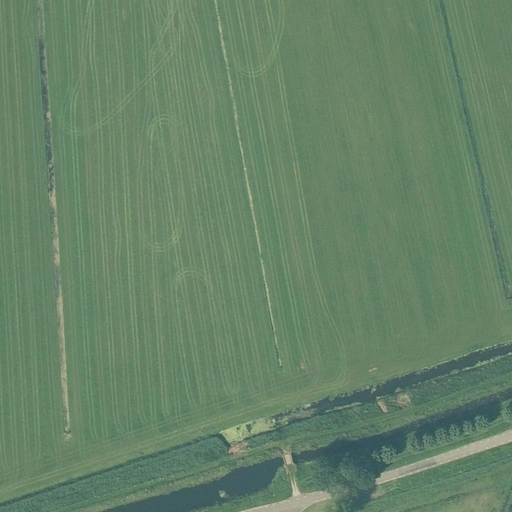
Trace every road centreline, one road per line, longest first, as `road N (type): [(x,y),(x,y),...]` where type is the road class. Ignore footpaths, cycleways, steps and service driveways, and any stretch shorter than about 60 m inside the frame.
road 1 (track): [(511,375),(365,425),(283,443)]
road 2 (tertiary): [(511,435),(293,505)]
